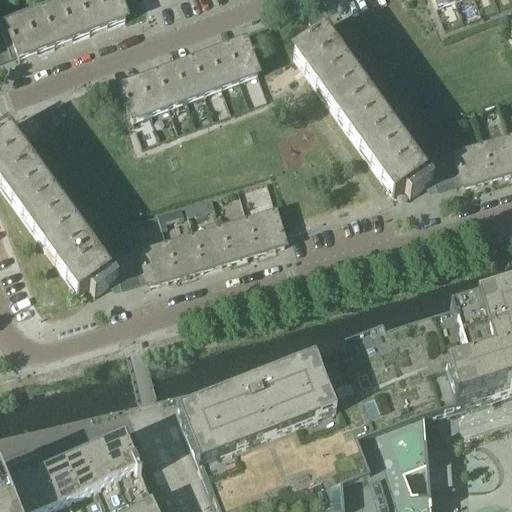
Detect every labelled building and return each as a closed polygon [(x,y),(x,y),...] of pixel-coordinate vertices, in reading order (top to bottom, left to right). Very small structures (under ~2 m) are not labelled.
[(107,31),(95,0),(85,0),(76,4),(89,38),(107,31)] [(125,24),(115,0),(95,0),(107,31),(125,24)] [(453,6),(450,0),(430,0),(435,13),(453,6)] [(76,4),(58,10),(71,44),(89,38),(76,4)] [(71,44),(58,10),(40,17),(53,51),(71,44)] [(53,51),(40,17),(22,24),(35,58),(53,51)] [(35,58),(22,24),(4,30),(17,64),(35,58)] [(322,43),(327,40),(321,32),(306,43),(310,49),(292,62),(392,202),(403,195),(409,203),(432,186),(425,176),(420,180),(322,43)] [(244,47),(226,53),(239,87),(257,80),(244,47)] [(226,53),(208,60),(221,93),(239,87),(226,53)] [(221,93),(208,60),(190,67),(203,100),(221,93)] [(203,100),(190,67),(172,73),(185,107),(203,100)] [(172,73),(154,80),(167,113),(185,107),(172,73)] [(167,113),(154,80),(136,87),(149,120),(167,113)] [(149,120),(136,87),(118,94),(131,127),(149,120)] [(117,285),(110,275),(105,279),(7,142),(11,139),(6,131),(0,134),(0,193),(77,301),(88,293),(94,301),(117,285)] [(511,157),(508,144),(481,152),(491,185),(511,178),(511,157)] [(491,185),(481,152),(454,160),(464,193),(491,185)] [(246,226),(257,259),(284,251),(274,217),(246,226)] [(162,219),(156,220),(158,228),(164,226),(162,219)] [(178,223),(184,245),(192,242),(189,233),(185,221),(178,223)] [(246,226),(219,234),(229,267),(257,259),(246,226)] [(229,267),(219,234),(192,242),(202,276),(229,267)] [(202,276),(192,242),(165,250),(175,284),(202,276)] [(175,284),(165,250),(138,258),(149,292),(175,284)] [(428,511),(423,429),(511,401),(511,306),(511,307),(443,329),(383,348),(380,341),(344,355),(345,363),(349,374),(316,387),(312,376),(295,382),(262,395),(253,399),(246,401),(233,406),(232,404),(221,409),(222,411),(208,416),(208,415),(178,427),(178,428),(175,429),(196,483),(200,482),(201,483),(200,484),(210,511),(428,511)] [(0,511),(152,511),(150,506),(140,482),(127,453),(123,444),(115,426),(0,476),(0,511)]
